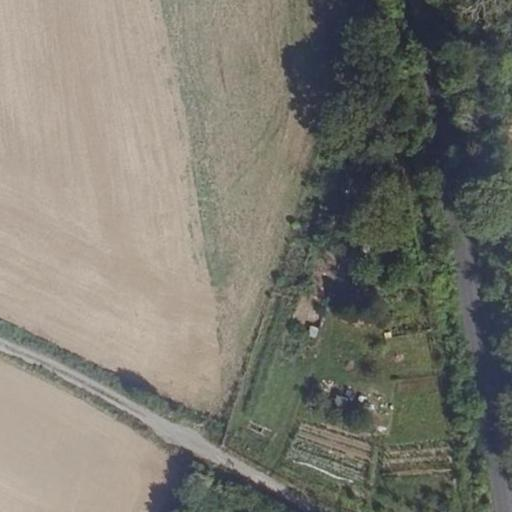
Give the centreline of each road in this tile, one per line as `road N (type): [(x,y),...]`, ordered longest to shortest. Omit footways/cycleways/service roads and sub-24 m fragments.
road 1 (tertiary): [(507,511),(426,0)]
road 2 (track): [(0,344),(172,428),(316,511)]
